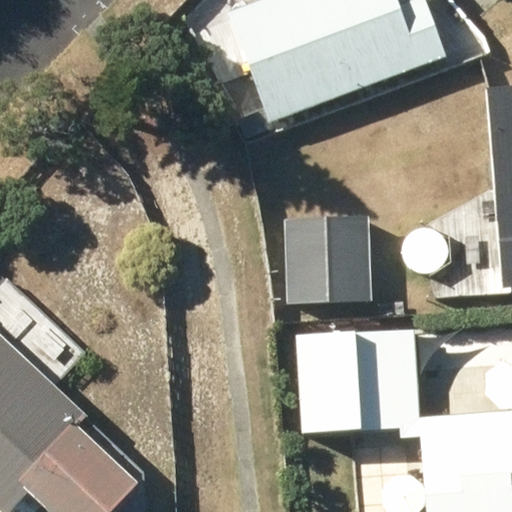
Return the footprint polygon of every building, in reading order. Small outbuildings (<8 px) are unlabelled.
[(445,45),(428,0),(240,0),(228,5),(269,112),(445,45)] [(511,75),(485,78),(499,277),(511,276),(511,75)] [(366,208),(284,211),(288,296),(369,293),(366,208)] [(402,297),(374,299),(375,310),(403,308),(402,297)] [(354,319),(293,324),(301,422),(360,418),(360,423),(398,420),(399,432),(421,430),(427,511),(511,511),(511,404),(418,412),(411,320),(355,324),(354,319)] [(0,326),(0,502),(4,507),(26,483),(57,511),(100,511),(137,473),(76,418),(87,406),(0,326)]
